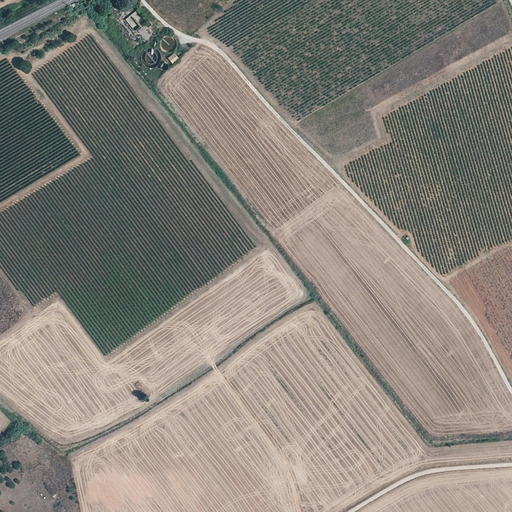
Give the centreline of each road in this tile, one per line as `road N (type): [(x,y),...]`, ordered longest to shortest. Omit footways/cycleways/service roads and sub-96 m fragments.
road 1 (track): [(141,0),(171,29),(217,48),(457,301),(511,391)]
road 2 (unclassified): [(511,465),(415,478),(355,511)]
